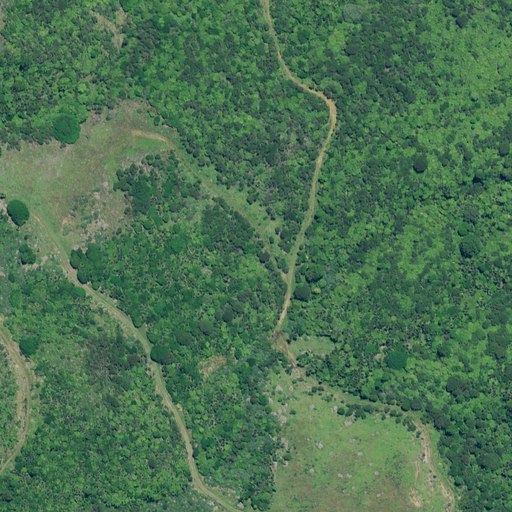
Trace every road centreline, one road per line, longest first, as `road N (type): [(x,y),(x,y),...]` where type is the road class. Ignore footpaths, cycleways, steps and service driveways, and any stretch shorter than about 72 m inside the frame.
road 1 (track): [(449,511),(453,496),(424,430),(409,415),(344,401),(283,351),(280,325),(314,215),(333,115),(330,101),(286,71),(266,0)]
road 2 (track): [(241,511),(221,506),(196,478),(147,346),(124,316),(61,267),(42,222),(0,185)]
